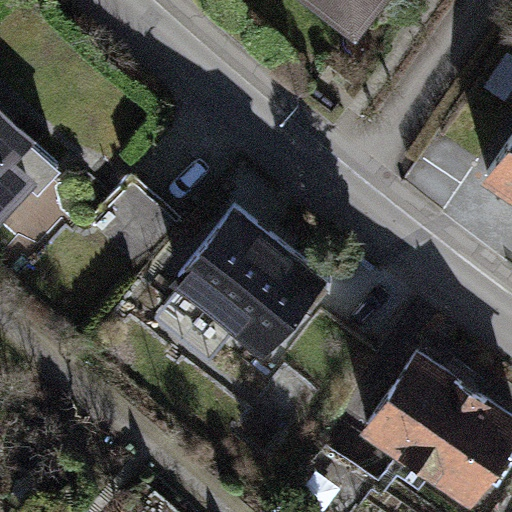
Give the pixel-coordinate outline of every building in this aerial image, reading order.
[(345,0),(393,30),(412,0),(345,0)] [(0,84),(0,220),(5,226),(74,153),(0,84)] [(511,160),(501,178),(511,184),(511,160)] [(96,221),(136,264),(178,225),(138,182),(96,221)] [(230,195),(176,261),(269,336),(323,270),(230,195)] [(469,491),(511,429),(511,405),(419,341),(365,418),(469,491)]
